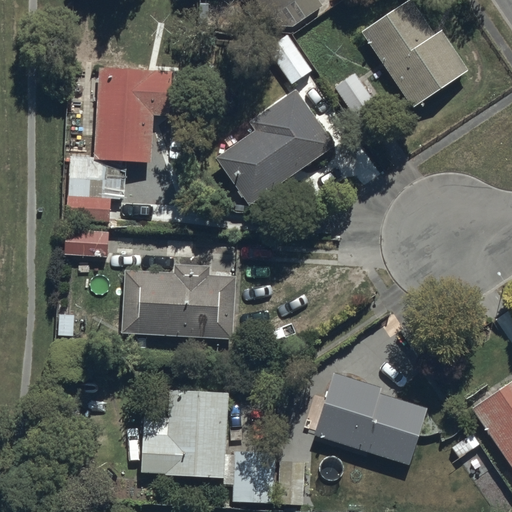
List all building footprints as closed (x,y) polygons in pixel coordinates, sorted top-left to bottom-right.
[(262,0),(281,29),(319,5),(315,0),(262,0)] [(432,30),(412,0),(400,0),(356,28),(411,114),(474,74),(442,24),(432,30)] [(289,35),(268,48),(290,82),(310,68),(289,35)] [(167,71),(98,66),(92,156),(148,160),(151,115),(164,112),(167,71)] [(352,68),(331,82),(356,120),(378,106),(352,68)] [(341,147),(297,84),(249,116),(256,126),(210,157),(248,212),(341,147)] [(62,229),(61,251),(107,253),(108,230),(62,229)] [(175,273),(120,270),(117,330),(233,336),(236,276),(205,274),(208,264),(180,262),(175,273)] [(100,375),(101,352),(64,351),(63,374),(100,375)] [(424,407),(330,375),(311,430),(405,463),(424,407)] [(511,378),(473,404),(511,464),(511,378)] [(224,476),(229,388),(169,384),(167,416),(142,414),(139,470),(224,476)] [(237,393),(237,449),(232,449),(230,502),(270,503),(272,450),(269,450),(268,393),(237,393)] [(302,503),(302,461),(277,460),(277,503),(302,503)]
